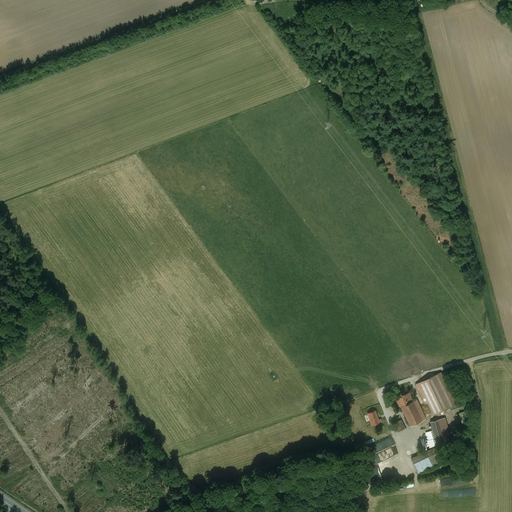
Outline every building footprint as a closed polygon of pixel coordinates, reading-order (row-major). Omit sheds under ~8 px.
[(449,407),(434,376),(416,384),(425,403),(427,402),(433,415),(449,407)] [(425,419),(416,400),(413,401),(409,392),(395,399),(397,403),(399,402),(410,426),(425,419)] [(376,410),(367,413),(372,426),(382,422),(381,419),(379,419),(376,410)] [(453,445),(445,418),(430,422),(438,449),(453,445)] [(401,420),(394,423),(398,432),(405,429),(401,420)] [(376,453),(371,444),(367,447),(371,456),(376,453)] [(434,448),(411,459),(418,473),(441,463),(434,448)]
